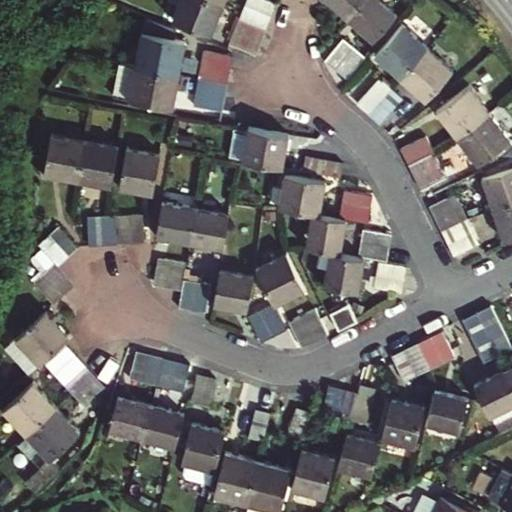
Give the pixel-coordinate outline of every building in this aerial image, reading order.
[(218,2),(214,0),(174,0),(168,17),(206,33),(218,2)] [(274,1),(271,0),(243,0),(242,3),(269,14),(274,1)] [(329,0),(347,15),(360,0),(329,0)] [(373,37),(400,6),(393,0),(360,0),(347,15),(373,37)] [(242,3),(240,10),(236,18),(263,29),(265,24),(269,14),(242,3)] [(263,29),(236,18),(232,30),(258,40),(263,29)] [(398,79),(427,48),(400,24),(372,55),(398,79)] [(232,30),(226,43),(232,45),(253,54),(258,40),(232,30)] [(175,74),(181,40),(141,32),(135,66),(175,74)] [(365,57),(343,39),(325,59),(348,78),(365,57)] [(424,102),(452,71),(427,48),(398,79),(424,102)] [(230,60),(200,55),(198,67),(227,73),(230,60)] [(135,66),(119,63),(112,97),(169,108),(175,74),(135,66)] [(227,73),(198,67),(196,78),(225,83),(227,73)] [(365,114),(389,89),(375,76),(352,102),(365,114)] [(225,83),(196,78),(193,91),(223,97),(225,83)] [(471,83),(438,106),(457,135),(490,110),(471,83)] [(379,126),(402,101),(389,89),(365,114),(379,126)] [(223,97),(193,91),(191,106),(220,112),(223,97)] [(476,165),(511,140),(490,110),(457,135),(476,165)] [(244,127),(238,159),(247,161),(279,167),(284,134),(244,127)] [(76,181),(83,140),(51,135),(44,175),(76,181)] [(423,136),(397,149),(406,166),(432,153),(423,136)] [(110,187),(116,146),(83,140),(76,181),(110,187)] [(152,192),(159,152),(125,146),(118,186),(152,192)] [(432,153),(406,166),(413,179),(438,166),(432,153)] [(321,175),(339,178),(342,162),(302,155),(300,171),(321,175)] [(491,210),(511,202),(511,162),(479,176),(491,210)] [(419,191),(444,178),(438,166),(413,179),(419,191)] [(321,175),(300,171),(281,167),(275,207),(279,208),(312,214),(315,214),(321,175)] [(190,238),(197,196),(163,190),(158,232),(190,238)] [(370,195),(341,190),(339,205),(368,210),(370,195)] [(466,219),(452,192),(425,205),(439,231),(466,219)] [(226,226),(230,203),(197,196),(190,238),(224,244),(226,226)] [(511,202),(491,210),(502,240),(511,236),(511,202)] [(368,210),(339,205),(337,218),(349,220),(366,223),(368,210)] [(337,218),(315,214),(312,214),(306,247),(324,250),(343,254),(349,220),(337,218)] [(143,246),(142,216),(128,217),(128,246),(143,246)] [(114,217),(105,217),(85,218),(86,247),(115,247),(114,217)] [(128,246),(128,217),(114,217),(115,247),(128,246)] [(445,245),(473,231),(466,219),(439,231),(445,245)] [(65,235),(58,227),(37,247),(54,265),(57,269),(67,259),(53,245),(65,235)] [(391,233),(362,228),(359,242),(388,247),(391,233)] [(451,256),(478,243),(473,231),(445,245),(451,256)] [(78,249),(65,235),(53,245),(67,259),(78,249)] [(359,242),(357,256),(363,257),(379,260),(386,262),(388,247),(359,242)] [(343,254),(324,250),(318,283),(357,292),(363,257),(357,256),(343,254)] [(172,256),(158,253),(158,259),(158,269),(155,281),(167,283),(172,256)] [(305,291),(286,254),(256,269),(274,304),(274,305),(305,291)] [(184,274),(187,258),(172,256),(167,283),(182,286),(184,274)] [(386,262),(379,260),(376,275),(405,280),(408,266),(386,262)] [(249,311),(256,269),(220,263),(214,305),(249,311)] [(57,269),(54,265),(34,284),(44,296),(53,307),(73,288),(57,269)] [(198,276),(184,274),(182,286),(180,301),(194,304),(198,276)] [(405,280),(376,275),(374,289),(399,295),(403,293),(405,280)] [(208,307),(213,279),(198,276),(194,304),(208,307)] [(274,305),(274,304),(262,311),(275,336),(287,330),(274,305)] [(511,347),(490,304),(474,312),(496,355),(511,347)] [(356,317),(349,305),(333,313),(341,330),(358,321),(356,317)] [(275,336),(262,311),(248,317),(262,342),(275,336)] [(320,319),(316,311),(290,323),(303,346),(327,334),(320,319)] [(496,355),(474,312),(462,319),(483,361),(496,355)] [(63,344),(68,339),(46,313),(15,342),(38,367),(63,344)] [(451,355),(439,330),(427,337),(439,361),(451,355)] [(439,361),(427,337),(414,343),(427,367),(439,361)] [(427,367),(414,343),(401,350),(413,374),(427,367)] [(55,379),(76,358),(66,347),(46,369),(55,379)] [(413,374),(401,350),(391,355),(402,379),(413,374)] [(144,373),(147,357),(133,354),(129,370),(144,373)] [(144,373),(129,370),(127,379),(155,387),(162,361),(147,357),(144,373)] [(64,389),(85,369),(76,358),(55,379),(64,389)] [(176,365),(162,361),(155,387),(183,394),(186,384),(172,381),(176,365)] [(511,363),(502,368),(511,387),(511,363)] [(186,384),(190,368),(176,365),(172,381),(186,384)] [(511,408),(511,387),(502,368),(473,383),(490,420),(511,408)] [(73,399),(94,378),(85,369),(64,389),(71,397),(73,399)] [(209,407),(217,379),(202,375),(195,403),(209,407)] [(94,378),(73,399),(83,410),(98,396),(104,390),(105,390),(94,378)] [(374,385),(361,381),(358,391),(354,410),(367,413),(374,385)] [(340,406),(345,387),(333,384),(327,403),(340,406)] [(57,411),(33,385),(3,414),(26,441),(57,411)] [(358,391),(345,387),(340,406),(327,403),(325,411),(352,418),(354,410),(358,391)] [(456,438),(466,397),(433,388),(424,428),(456,438)] [(415,443),(425,404),(393,395),(383,434),(415,443)] [(142,446),(151,406),(118,398),(109,437),(142,446)] [(175,455),(185,415),(151,406),(142,446),(175,455)] [(305,439),(312,411),(298,407),(291,435),(305,439)] [(264,441),(271,413),(259,409),(252,438),(264,441)] [(48,464),(79,434),(57,411),(26,441),(48,464)] [(216,474),(226,432),(192,424),(183,465),(188,466),(185,481),(212,488),(216,474)] [(371,480),(382,439),(349,430),(339,471),(371,480)] [(326,500),(336,457),(303,449),(292,492),(326,500)] [(249,505),(259,461),(226,453),(216,496),(249,505)] [(275,511),(282,511),(293,470),(259,461),(249,505),(275,511)] [(32,494),(52,476),(43,466),(23,484),(32,494)] [(511,479),(500,504),(511,509),(511,479)] [(483,511),(433,487),(419,511),(483,511)]
